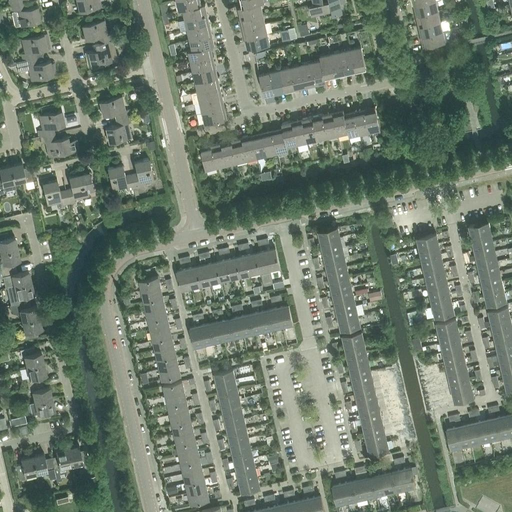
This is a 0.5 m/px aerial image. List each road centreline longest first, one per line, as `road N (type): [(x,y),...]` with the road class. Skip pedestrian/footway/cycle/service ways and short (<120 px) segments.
road 1 (residential): [(392,0),(407,65),(399,79),(247,113),(221,0)]
road 2 (tertiary): [(152,511),(106,284),(115,265),(136,252),(197,237)]
road 3 (residential): [(0,446),(75,425),(30,227),(25,220),(0,222)]
road 4 (residential): [(197,237),(158,65)]
road 5 (tertiary): [(281,215),(440,178)]
road 6 (residential): [(313,355),(282,369),(303,459),(330,458),(335,450)]
road 7 (residential): [(313,355),(281,215)]
